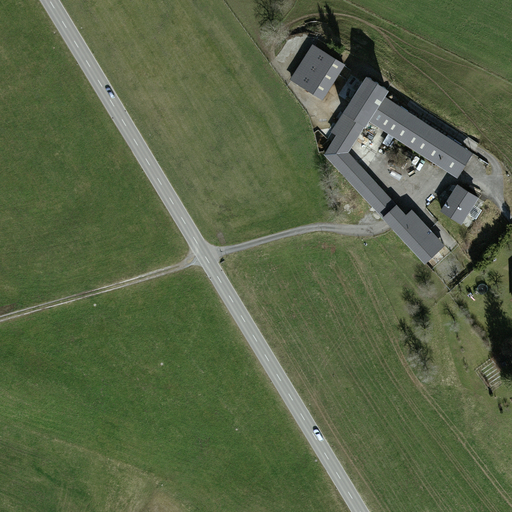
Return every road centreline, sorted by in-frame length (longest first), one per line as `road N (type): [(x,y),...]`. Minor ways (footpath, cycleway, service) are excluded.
road 1 (tertiary): [(47,0),(359,511)]
road 2 (track): [(511,221),(471,185),(445,176),(386,223),(303,228),(0,318)]
